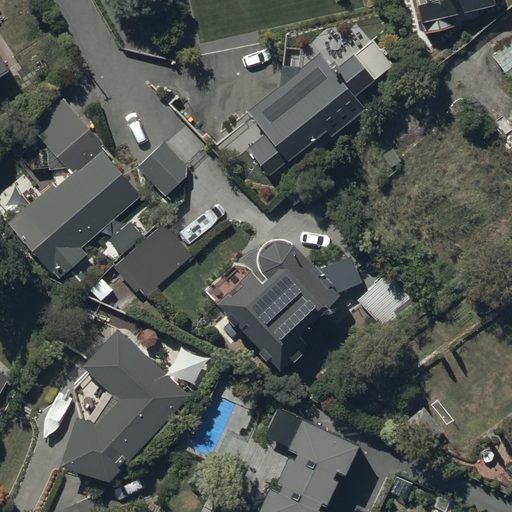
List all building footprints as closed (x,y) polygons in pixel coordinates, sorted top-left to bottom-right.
[(456,22),(494,12),(490,0),(410,0),(422,44),(460,34),(456,22)] [(0,59),(11,54),(0,34),(0,59)] [(281,75),(276,93),(244,117),(261,141),(244,153),(264,180),(321,137),(326,144),(372,110),(361,95),(393,71),(373,44),(329,77),(316,61),(299,74),(281,75)] [(511,46),(496,60),(511,78),(511,46)] [(81,249),(139,200),(111,167),(122,158),(63,89),(32,115),(69,159),(7,212),(64,279),(88,258),(81,249)] [(161,144),(135,171),(164,200),(191,173),(161,144)] [(465,156),(434,180),(443,191),(433,199),(475,253),(511,223),(511,181),(490,153),(473,167),(465,156)] [(144,297),(187,256),(155,222),(108,267),(136,296),(140,292),(144,297)] [(218,308),(215,311),(226,323),(223,326),(231,335),(234,333),(257,358),(255,361),(263,369),(266,367),(277,378),(306,351),(299,343),(330,315),(351,337),(368,322),(343,295),(361,286),(347,262),(344,264),(340,258),(313,274),(291,251),(290,250),(289,249),(287,248),(286,248),(284,247),(283,247),(281,246),(280,246),(278,246),(277,246),(275,246),(274,246),(272,247),(271,247),(269,248),(268,248),(266,249),(265,250),(264,251),(263,252),(261,253),(260,254),(260,255),(259,257),(258,258),(257,260),(257,261),(256,263),(256,264),(256,266),(256,267),(256,269),(256,270),(256,272),(257,273),(251,275),(251,274),(250,273),(250,272),(249,271),(249,270),(248,270),(248,269),(247,269),(246,268),(245,268),(245,267),(244,267),(243,266),(242,266),(241,266),(240,266),(239,266),(239,265),(238,265),(237,265),(236,266),(235,266),(234,266),(233,266),(205,293),(218,308)] [(385,277),(357,303),(384,332),(412,305),(385,277)] [(85,381),(73,395),(81,426),(75,425),(60,474),(109,488),(187,398),(116,337),(81,377),(85,381)] [(0,394),(15,368),(0,359),(0,394)] [(321,511),(354,440),(295,414),(250,511),(321,511)]
